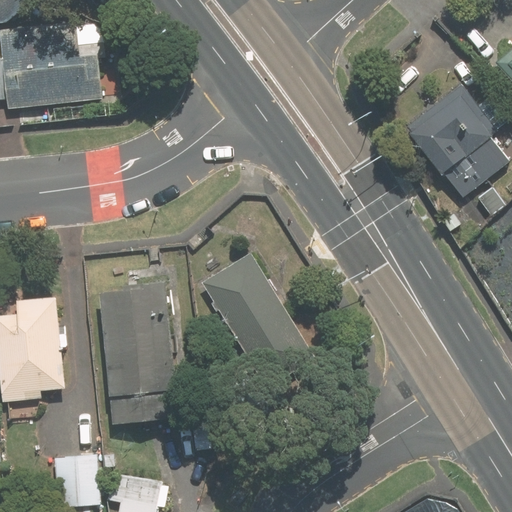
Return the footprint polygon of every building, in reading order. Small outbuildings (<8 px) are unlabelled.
[(0,0),(0,13),(15,0),(0,0)] [(0,53),(0,100),(8,100),(9,109),(108,99),(104,53),(84,55),(80,23),(2,31),(4,53),(0,53)] [(511,146),(499,130),(511,120),(511,111),(476,65),(407,119),(465,194),(511,157),(511,146)] [(265,218),(241,211),(236,228),(260,235),(265,218)] [(316,348),(255,248),(205,279),(266,379),(316,348)] [(126,286),(103,288),(117,420),(185,413),(170,276),(125,281),(126,286)] [(60,293),(22,297),(23,310),(0,312),(0,333),(7,399),(45,395),(45,388),(69,385),(60,293)] [(105,501),(100,450),(59,454),(64,504),(105,501)] [(158,511),(165,480),(115,471),(110,497),(123,500),(120,511),(158,511)]
